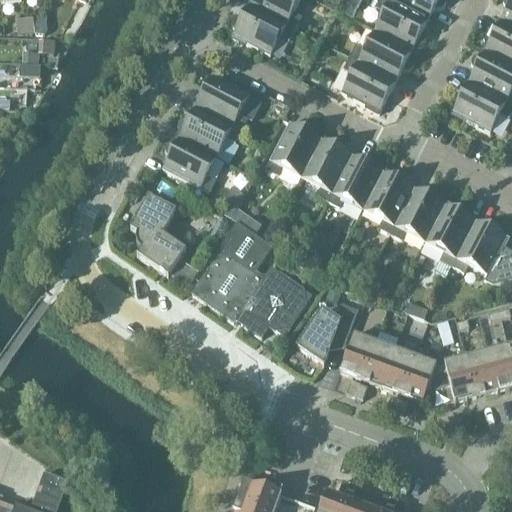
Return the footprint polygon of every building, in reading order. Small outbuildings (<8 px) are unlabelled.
[(253,0),(248,9),(295,33),(302,21),(293,17),(301,0),(253,0)] [(383,17),(374,35),(412,55),(415,50),(419,51),(422,50),(425,47),(426,43),(425,40),(422,37),(428,25),(381,0),(375,12),(383,17)] [(381,0),(428,25),(435,12),(438,13),(442,12),(445,9),(446,6),(444,2),(442,0),(381,0)] [(501,24),(511,29),(511,0),(505,0),(504,2),(503,5),(504,9),(507,12),(501,24)] [(295,33),(248,9),(242,21),(238,20),(235,21),(232,24),(231,28),(232,31),(235,34),(232,41),(270,61),(280,41),(289,46),(295,33)] [(26,37),(35,36),(35,37),(43,39),(46,35),(44,22),(24,24),(26,37)] [(16,25),(17,38),(26,37),(24,24),(16,25)] [(484,55),(511,69),(511,29),(501,24),(494,36),(490,35),(487,36),(484,39),(483,43),(484,47),(487,49),(484,55)] [(412,55),(374,35),(364,54),(355,49),(349,62),(396,86),(402,74),(406,75),(410,74),(413,67),(412,64),(409,61),(412,55)] [(475,73),(468,86),(511,108),(511,69),(484,55),(482,60),(478,59),(474,61),(472,63),(471,67),(472,71),(475,73)] [(396,86),(349,62),(343,74),(351,78),(341,98),(379,118),(396,86)] [(250,100),(211,80),(195,111),(241,136),(248,124),(239,119),(250,100)] [(511,116),(511,108),(468,86),(452,118),(490,138),(500,118),(509,122),(511,116)] [(241,136),(195,111),(188,124),(184,123),(178,127),(178,134),(181,136),(179,142),(217,162),(226,144),(235,148),(241,136)] [(283,173),(301,182),(321,144),(316,141),(317,137),(316,134),(313,131),(309,130),(305,131),(303,134),(289,127),(265,174),(278,181),(283,173)] [(217,162),(179,142),(176,148),(172,147),(168,148),(166,151),(165,154),(166,158),(169,160),(162,174),(208,199),(215,185),(207,181),(217,162)] [(315,200),(327,207),(352,160),(340,154),(341,150),(340,146),(337,144),(333,143),(329,144),(327,147),(321,144),(301,182),(320,192),(315,200)] [(344,205),(363,215),(383,177),(377,173),(378,170),(377,166),(374,163),(371,163),(367,164),(364,167),(352,160),(327,207),(340,213),(344,205)] [(377,233),(390,240),(414,193),(402,186),(403,183),(402,179),(399,176),(395,176),(392,177),(389,180),(383,177),(363,215),(382,225),(377,233)] [(406,238),(425,247),(445,209),(439,206),(440,202),(439,199),(436,196),(433,195),(429,196),(427,199),(414,193),(390,240),(402,246),(406,238)] [(170,279),(180,265),(186,256),(164,240),(176,216),(148,201),(130,235),(137,238),(136,241),(136,244),(136,247),(137,250),(139,252),(141,254),(137,260),(168,282),(170,279)] [(439,265),(451,272),(476,225),(464,219),(465,215),(463,211),(461,209),(457,208),(453,209),(451,212),(445,209),(425,247),(443,257),(439,265)] [(476,225),(451,272),(463,278),(468,270),(487,280),(484,286),(492,290),(511,284),(511,255),(503,251),(508,242),(501,238),(502,235),(501,231),(498,228),(494,228),(491,229),(488,232),(476,225)] [(236,324),(243,314),(242,314),(262,286),(261,285),(221,257),(192,299),(233,327),(236,324)] [(193,275),(180,265),(170,279),(184,288),(193,275)] [(270,334),(270,333),(283,342),(312,301),(270,272),(261,285),(262,286),(242,314),(243,314),(236,324),(242,328),(241,328),(248,333),(247,334),(249,335),(250,334),(260,341),(260,342),(261,343),(268,333),(270,334)] [(408,308),(405,317),(424,324),(427,315),(408,308)] [(297,352),(323,370),(331,348),(344,353),(358,315),(341,309),(335,324),(322,315),(297,352)] [(498,316),(500,325),(511,322),(509,314),(498,316)] [(498,316),(488,319),(490,328),(500,325),(498,316)] [(467,325),(456,328),(458,336),(469,333),(467,325)] [(339,377),(361,384),(374,347),(353,339),(339,377)] [(361,384),(381,392),(395,354),(374,347),(361,384)] [(511,367),(508,351),(487,356),(497,395),(511,391),(511,367)] [(415,362),(395,354),(381,392),(401,399),(415,362)] [(487,356),(466,362),(476,401),(497,395),(487,356)] [(422,407),(428,392),(436,370),(415,362),(401,399),(422,407)] [(476,401),(466,362),(436,370),(428,392),(435,395),(450,391),(454,406),(476,401)] [(346,398),(354,401),(359,389),(351,386),(346,398)] [(359,389),(354,401),(363,404),(367,392),(359,389)] [(386,413),(395,416),(399,404),(391,401),(386,413)] [(399,404),(395,416),(403,419),(408,407),(399,404)] [(30,511),(57,511),(68,486),(44,477),(30,511)] [(236,506),(250,511),(276,511),(281,499),(244,485),(236,506)] [(351,488),(342,485),(338,497),(347,501),(351,488)] [(365,493),(356,490),(351,502),(360,505),(365,493)] [(364,511),(326,498),(321,511),(364,511)] [(388,511),(392,503),(383,500),(378,511),(388,511)]
